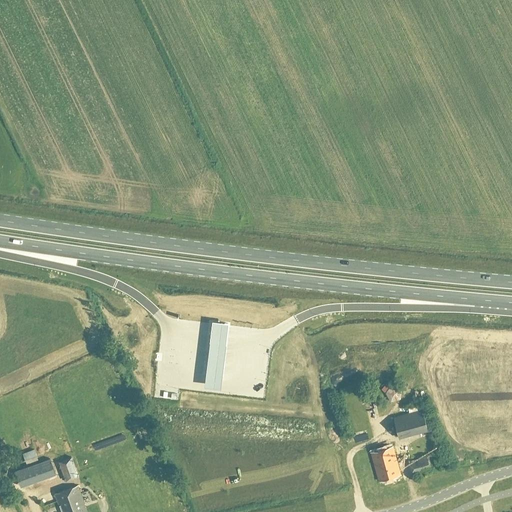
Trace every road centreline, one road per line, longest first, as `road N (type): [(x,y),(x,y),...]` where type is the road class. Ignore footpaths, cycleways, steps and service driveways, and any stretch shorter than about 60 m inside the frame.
road 1 (primary): [(511,283),(0,221)]
road 2 (primary): [(0,242),(476,300)]
road 3 (primary): [(254,345),(321,309),(476,300)]
road 4 (primary): [(0,246),(115,283),(175,336)]
road 5 (unclassified): [(511,471),(399,511)]
